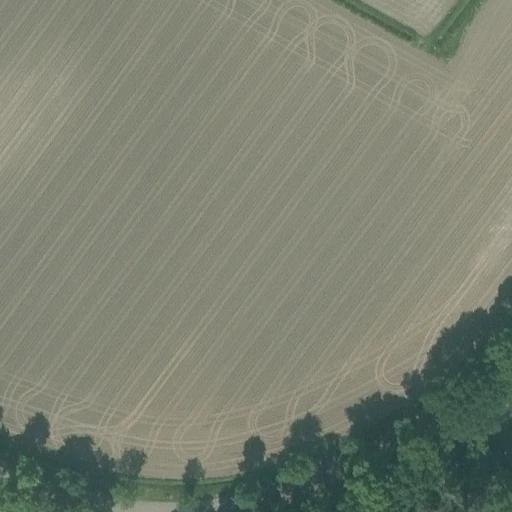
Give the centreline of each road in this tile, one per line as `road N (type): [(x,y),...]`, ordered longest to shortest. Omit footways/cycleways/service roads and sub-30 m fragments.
road 1 (unclassified): [(159,510),(274,493),(324,473),(456,406),(511,357)]
road 2 (unclassified): [(159,510),(67,496),(0,470)]
